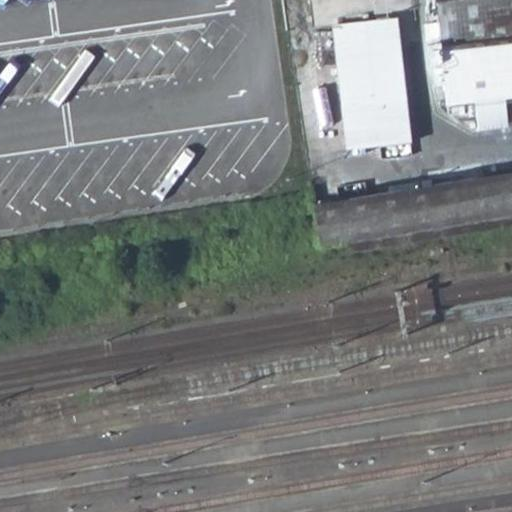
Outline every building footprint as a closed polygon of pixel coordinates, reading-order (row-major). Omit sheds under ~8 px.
[(511,0),(434,0),(447,106),(456,105),(505,100),(511,98),(511,0)] [(403,20),(341,27),(355,150),(416,142),(403,20)] [(505,100),(456,105),(459,125),(477,134),(509,129),(505,100)] [(395,193),(313,206),(319,245),(511,215),(511,174),(419,189),(395,193)] [(418,174),(393,178),(395,193),(419,189),(418,174)]
